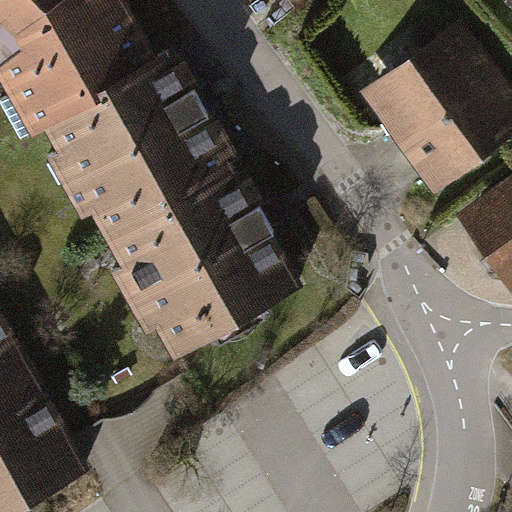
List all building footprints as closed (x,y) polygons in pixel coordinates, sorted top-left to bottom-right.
[(0,0),(0,71),(46,144),(168,71),(125,0),(0,0)] [(511,87),(462,19),(362,92),(434,190),(511,132),(511,87)] [(46,144),(110,252),(243,173),(178,65),(168,71),(46,144)] [(511,171),(456,213),(511,288),(511,171)] [(313,291),(243,173),(110,252),(180,369),(313,291)] [(0,313),(0,511),(1,511),(85,467),(0,313)]
